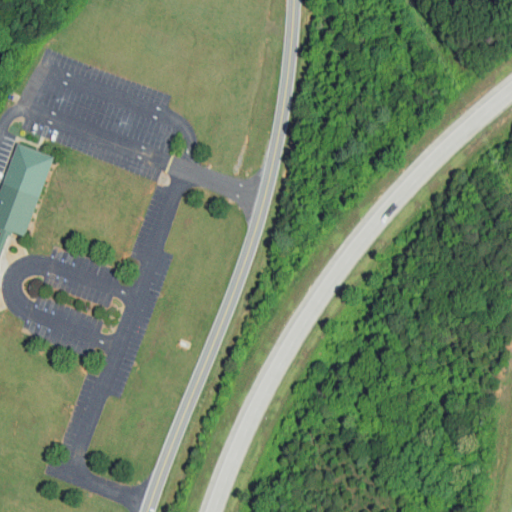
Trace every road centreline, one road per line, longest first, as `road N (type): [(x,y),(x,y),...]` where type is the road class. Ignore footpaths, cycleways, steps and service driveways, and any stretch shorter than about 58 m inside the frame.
road 1 (tertiary): [(146,511),(262,204),(292,0)]
road 2 (motorway): [(511,89),(396,200),(333,279),(255,410),(213,511)]
